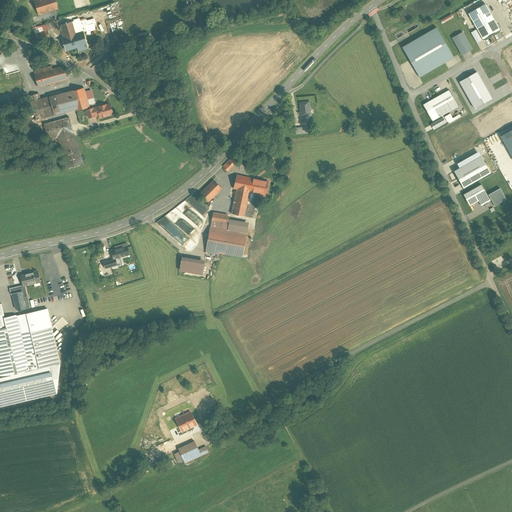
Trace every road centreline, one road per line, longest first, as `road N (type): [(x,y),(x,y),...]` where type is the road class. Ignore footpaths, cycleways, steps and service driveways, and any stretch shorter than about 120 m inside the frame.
road 1 (unclassified): [(370,7),(511,323)]
road 2 (unclassified): [(209,168),(81,67),(0,31)]
road 3 (tertiary): [(209,168),(117,225),(0,254)]
road 4 (tertiary): [(370,7),(209,168)]
